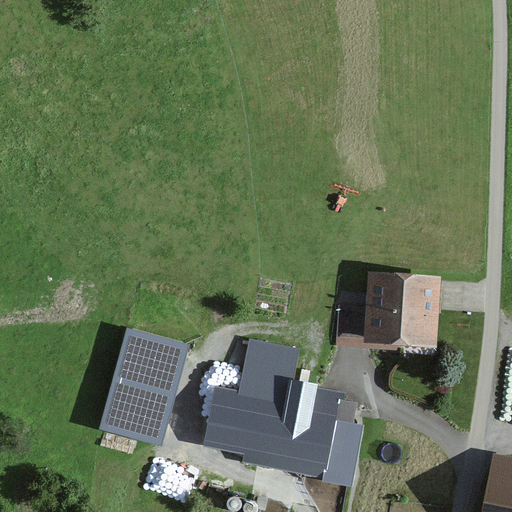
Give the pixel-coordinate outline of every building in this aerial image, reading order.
[(425,268),(362,266),(359,334),(423,336),(425,268)] [(186,344),(125,329),(100,432),(161,447),(186,344)] [(235,456),(342,475),(352,421),(324,416),(327,398),(301,394),(304,379),(285,375),(289,350),(241,342),(233,391),(221,389),(212,437),(237,442),(235,456)] [(511,511),(511,457),(491,454),(480,511),(511,511)] [(194,498),(201,466),(147,456),(141,488),(194,498)]
